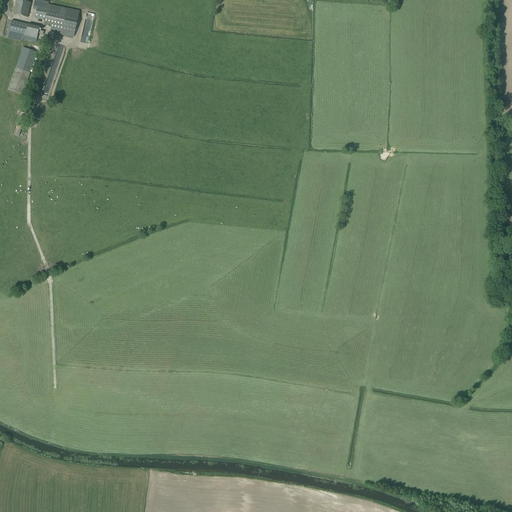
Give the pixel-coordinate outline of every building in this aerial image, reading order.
[(31,3),(28,2),(28,0),(20,0),(17,0),(16,0),(13,15),(28,18),(31,3)] [(45,20),(43,25),(51,27),(50,32),(62,34),(74,37),(80,11),(67,8),(48,4),(49,2),(38,0),(34,0),(33,10),(36,10),(35,18),(45,20)] [(8,32),(7,37),(23,41),(23,40),(36,43),(39,27),(28,24),(11,20),(8,32)] [(82,21),(79,41),(86,42),(89,21),(82,21)] [(8,90),(22,95),(37,53),(23,48),(8,90)] [(26,114),(21,112),(13,135),(18,137),(26,114)]
